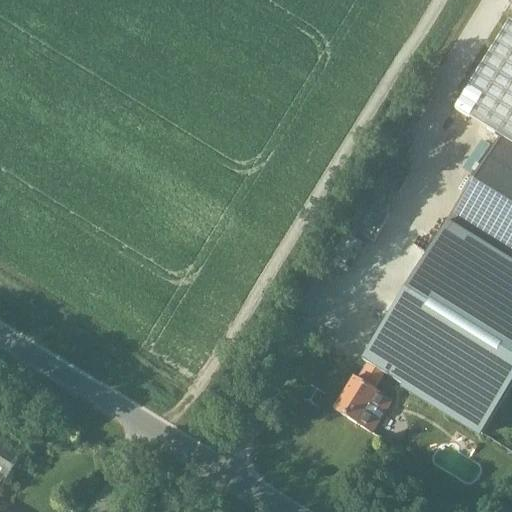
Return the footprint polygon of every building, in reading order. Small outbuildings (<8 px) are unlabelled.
[(511,24),(508,22),(454,110),(511,145),(511,24)] [(511,147),(500,140),(447,226),(511,266),(511,147)] [(511,266),(447,226),(363,362),(368,365),(383,375),(382,376),(481,436),(511,385),(511,266)] [(289,313),(294,305),(289,301),(284,310),(289,313)] [(353,380),(334,411),(372,434),(391,403),(375,393),(373,392),(382,376),(383,375),(368,365),(357,382),(353,380)] [(0,511),(0,484),(22,448),(0,433),(0,511)]
